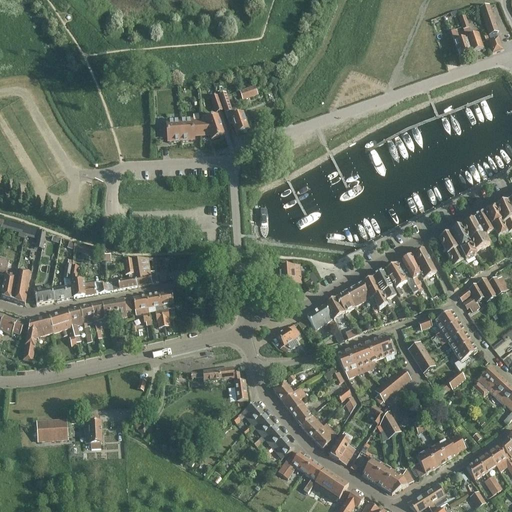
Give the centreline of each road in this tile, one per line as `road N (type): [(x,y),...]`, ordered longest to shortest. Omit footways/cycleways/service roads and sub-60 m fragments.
road 1 (residential): [(233,163),(253,146),(511,56)]
road 2 (tertiary): [(245,332),(0,382)]
road 3 (residential): [(239,289),(200,281),(21,313),(0,303)]
road 4 (residential): [(254,368),(317,356),(452,303)]
road 5 (tertiary): [(394,508),(314,454),(260,391),(254,368)]
road 6 (residential): [(244,323),(281,315),(421,238)]
road 7 (unclassified): [(394,508),(511,428)]
road 8 (residential): [(239,289),(233,163)]
